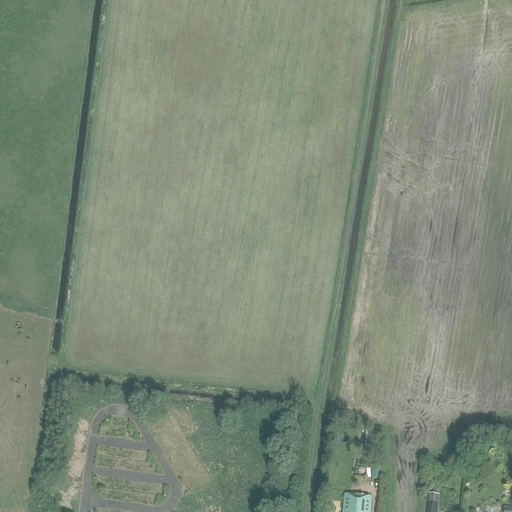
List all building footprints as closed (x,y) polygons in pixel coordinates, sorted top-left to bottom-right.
[(87,401),(75,400),(73,411),(85,413),(87,401)] [(162,419),(152,425),(158,436),(168,430),(162,419)] [(121,422),(109,421),(107,433),(119,434),(121,422)] [(84,427),(72,426),(70,438),(82,439),(84,427)] [(79,465),(80,453),(68,452),(67,464),(79,465)] [(117,454),(105,452),(103,464),(115,466),(117,454)] [(145,458),(133,456),(132,468),(144,470),(145,458)] [(379,479),(378,464),(365,465),(366,475),(366,476),(371,476),(371,479),(379,479)] [(76,491),(66,484),(59,493),(68,501),(76,491)] [(122,486),(111,484),(109,496),(121,498),(122,486)] [(151,490),(139,488),(138,500),(150,501),(151,490)] [(436,511),(438,495),(429,494),(426,511),(436,511)] [(369,511),(371,497),(344,495),(342,511),(369,511)]
